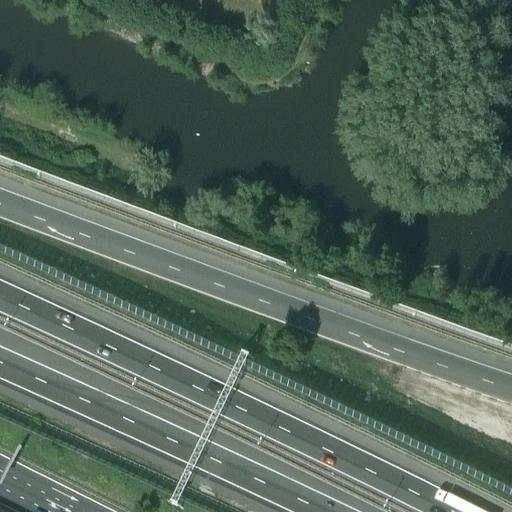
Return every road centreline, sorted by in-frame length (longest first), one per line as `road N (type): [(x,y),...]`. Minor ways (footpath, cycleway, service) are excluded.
road 1 (motorway): [(511,384),(0,199)]
road 2 (motorway): [(453,511),(0,297)]
road 3 (motorway): [(0,362),(326,511)]
